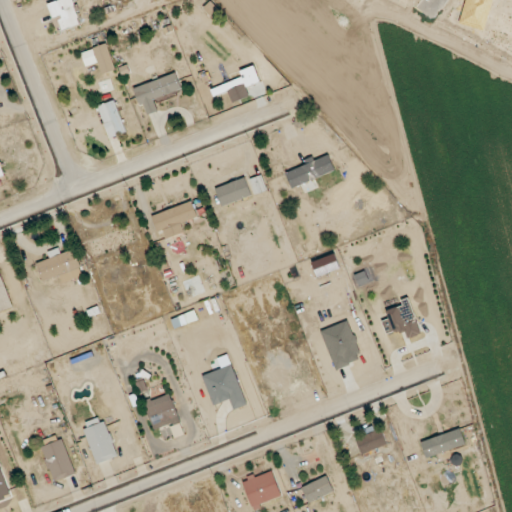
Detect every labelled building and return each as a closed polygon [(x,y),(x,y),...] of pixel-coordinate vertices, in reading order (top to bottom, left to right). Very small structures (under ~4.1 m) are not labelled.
[(81,24),(77,13),(79,12),(74,0),(59,0),(48,4),(53,21),(58,19),(62,30),(81,24)] [(102,74),(115,70),(108,45),(82,51),(85,66),(99,63),(102,74)] [(134,87),(140,106),(145,105),(148,115),(159,112),(155,99),(182,91),(177,74),(134,87)] [(126,133),(117,100),(99,105),(108,138),(126,133)] [(286,173),(292,189),(304,185),(307,193),(319,188),(315,179),(336,171),(329,155),(315,161),(313,157),(304,160),(305,165),(286,173)] [(255,195),(267,192),(262,175),(251,179),(255,195)] [(215,189),(222,207),(252,195),(245,178),(215,189)] [(198,217),(192,201),(152,216),(158,233),(163,231),(166,239),(185,232),(182,223),(198,217)] [(87,241),(93,258),(136,242),(130,225),(87,241)] [(37,264),(43,282),(60,276),(63,283),(84,276),(74,249),(61,254),(59,248),(48,252),(50,259),(37,264)] [(0,312),(13,308),(0,271),(0,312)] [(421,335),(409,298),(401,301),(403,305),(387,311),(389,319),(382,321),(387,336),(406,330),(409,339),(421,335)] [(170,424),(175,438),(183,435),(180,425),(182,424),(173,400),(146,410),(154,430),(170,424)] [(95,463),(116,458),(105,417),(84,422),(95,463)] [(388,444),(381,429),(356,440),(363,455),(388,444)] [(466,445),(461,429),(421,442),(426,458),(466,445)] [(74,475),(61,435),(41,441),(54,482),(74,475)] [(282,496),(272,470),(242,482),(253,508),(282,496)] [(335,492),(327,476),(302,488),(309,504),(335,492)]
